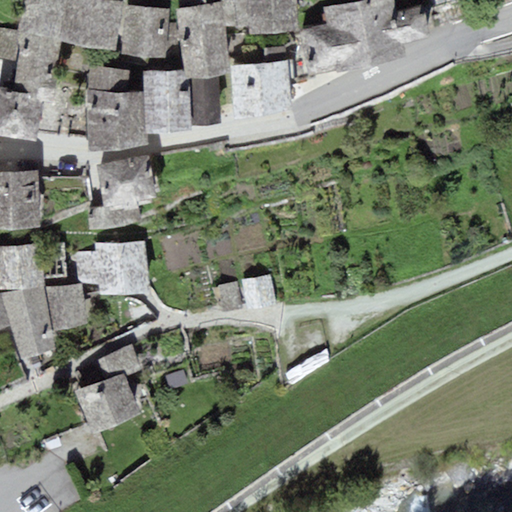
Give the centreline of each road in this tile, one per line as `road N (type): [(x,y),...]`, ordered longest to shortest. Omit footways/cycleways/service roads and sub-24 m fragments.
road 1 (residential): [(511,249),(370,306),(240,314),(121,340),(0,401)]
road 2 (unclassified): [(511,25),(288,120),(86,159),(0,154)]
road 3 (primary): [(169,511),(301,421),(511,298)]
road 4 (track): [(511,344),(233,511)]
